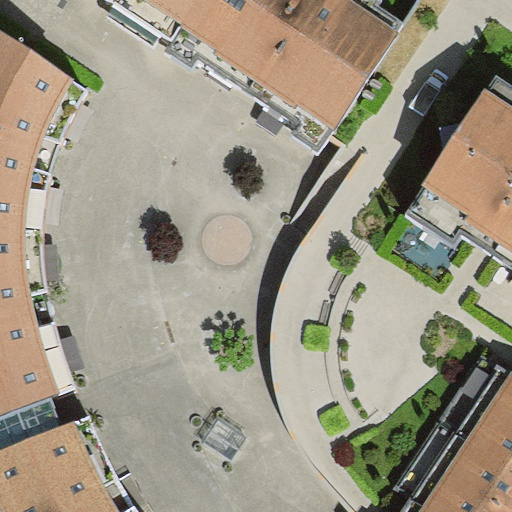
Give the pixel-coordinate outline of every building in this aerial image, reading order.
[(123,0),(329,133),(392,37),(333,0),(123,0)] [(32,161),(63,90),(0,48),(0,421),(58,398),(30,314),(19,237),(32,161)] [(511,105),(488,90),(421,194),(511,252),(511,105)] [(511,252),(421,194),(362,157),(312,230),(283,287),(271,348),(279,407),(306,461),(350,511),(419,511),(501,382),(511,388),(511,252)] [(511,511),(511,388),(501,382),(419,511),(511,511)] [(115,511),(72,428),(0,455),(0,509),(1,511),(115,511)]
